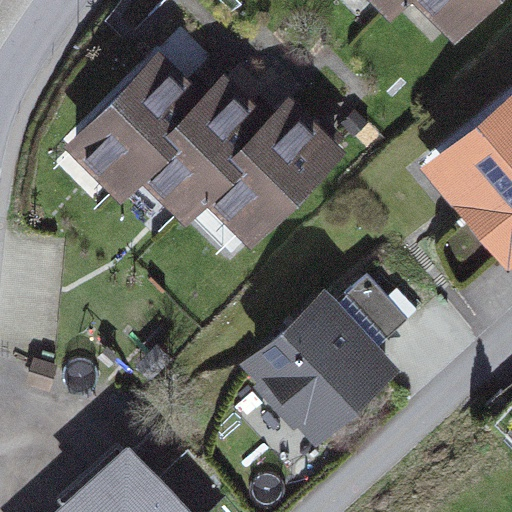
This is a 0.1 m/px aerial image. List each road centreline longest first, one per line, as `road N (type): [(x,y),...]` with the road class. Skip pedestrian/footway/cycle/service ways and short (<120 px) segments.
road 1 (residential): [(314,511),(511,340)]
road 2 (unclassified): [(0,103),(62,0)]
